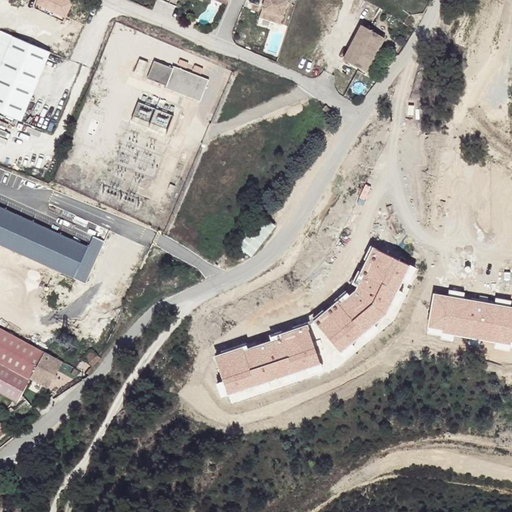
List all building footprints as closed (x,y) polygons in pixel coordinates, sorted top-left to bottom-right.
[(41,0),(38,7),(69,19),(76,0),(41,0)] [(285,0),(263,0),(259,13),(280,19),(285,0)] [(385,36),(362,24),(343,56),(366,70),(385,36)] [(0,111),(19,120),(49,51),(0,30),(0,111)] [(154,63),(148,79),(173,88),(172,92),(200,102),(208,80),(180,70),(180,71),(154,63)] [(81,182),(84,167),(65,163),(62,179),(81,182)] [(88,240),(0,202),(0,242),(73,273),(88,240)] [(245,250),(251,255),(275,225),(261,213),(237,243),(240,247),(238,250),(241,254),(245,250)] [(316,324),(341,352),(385,315),(409,266),(376,249),(356,291),(316,324)] [(511,308),(434,294),(427,331),(511,346),(511,308)] [(46,351),(0,325),(0,360),(2,361),(0,365),(0,393),(17,403),(32,378),(46,351)] [(216,361),(228,395),(320,364),(309,329),(216,361)] [(83,356),(92,365),(100,356),(92,348),(83,356)] [(63,361),(46,351),(32,378),(49,386),(63,361)] [(139,398),(131,402),(136,421),(154,411),(139,398)]
